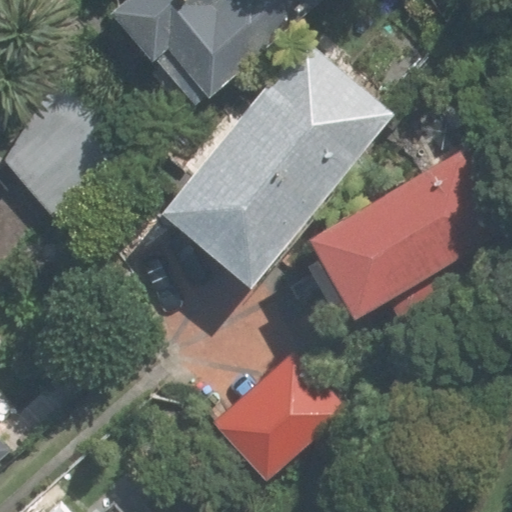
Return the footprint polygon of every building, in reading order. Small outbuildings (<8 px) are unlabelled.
[(0,0),(0,16),(17,0),(0,0)] [(117,0),(97,19),(140,67),(156,53),(196,97),(248,51),(210,7),(217,0),(117,0)] [(382,113),(292,40),(142,224),(232,298),(382,113)] [(126,127),(55,78),(0,158),(0,175),(63,218),(126,127)] [(445,157),(287,245),(334,330),(492,242),(445,157)] [(330,417),(278,359),(204,425),(256,484),(330,417)] [(70,511),(50,489),(24,511),(70,511)]
